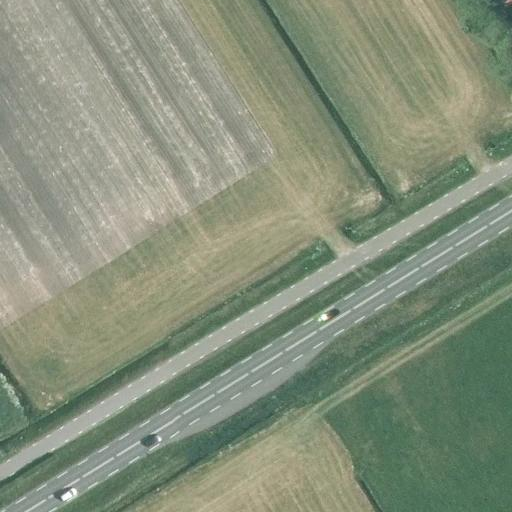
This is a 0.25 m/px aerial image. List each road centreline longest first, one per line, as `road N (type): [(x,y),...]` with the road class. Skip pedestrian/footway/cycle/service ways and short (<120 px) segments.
road 1 (unclassified): [(0,479),(511,168)]
road 2 (primary): [(25,511),(511,210)]
road 3 (track): [(334,401),(511,290)]
